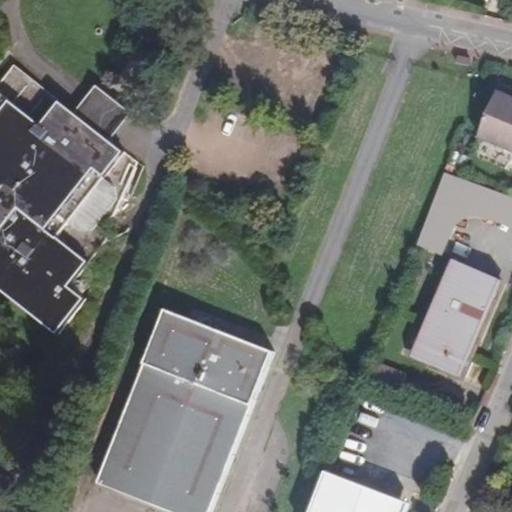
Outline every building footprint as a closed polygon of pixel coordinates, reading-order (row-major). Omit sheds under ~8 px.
[(110,145),(74,115),(14,67),(0,83),(0,291),(59,340),(88,307),(69,293),(107,245),(110,222),(125,199),(135,164),(110,145)] [(95,89),(74,115),(110,145),(132,118),(95,89)] [(511,93),(506,92),(503,101),(486,140),(511,150),(511,93)] [(511,194),(443,174),(422,246),(449,254),(461,213),(511,227),(511,194)] [(471,348),(480,352),(510,280),(462,257),(420,353),(461,371),(471,348)] [(183,511),(214,511),(277,346),(171,306),(104,482),(183,511)] [(485,354),(480,352),(471,348),(461,371),(474,378),(485,354)] [(423,493),(339,459),(332,476),(417,509),(423,493)] [(332,476),(317,511),(415,511),(417,509),(332,476)]
